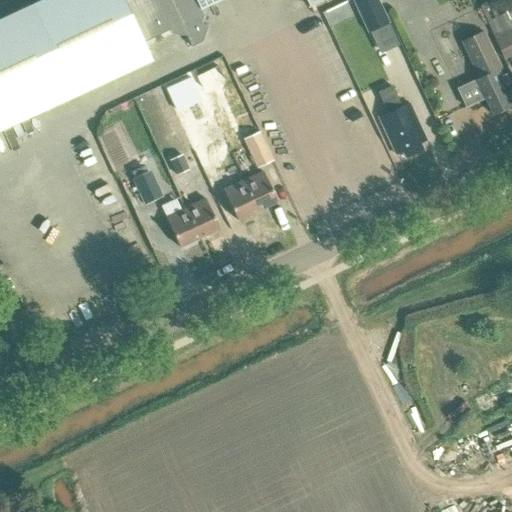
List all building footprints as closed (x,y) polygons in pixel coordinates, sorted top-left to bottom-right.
[(43,0),(0,20),(0,131),(151,61),(143,44),(170,31),(168,27),(178,22),(191,48),(202,43),(207,28),(199,25),(204,12),(203,9),(221,0),(304,0),(309,8),(326,0),(43,0)] [(377,0),(354,0),(353,1),(368,32),(388,23),(377,0)] [(511,21),(508,12),(495,17),(489,2),(477,7),(502,61),(511,55),(511,21)] [(312,11),(300,15),(305,28),(316,24),(312,11)] [(286,38),(294,22),(285,18),(277,34),(286,38)] [(423,42),(442,33),(435,19),(416,28),(423,42)] [(481,100),(484,99),(492,116),(496,114),(500,114),(504,112),(506,109),(510,107),(500,87),(503,86),(496,72),(499,70),(482,34),(462,43),(479,80),(473,82),(481,100)] [(374,46),(371,72),(394,74),(397,48),(374,46)] [(191,78),(166,90),(176,112),(202,101),(191,78)] [(395,155),(402,152),(405,159),(422,150),(419,144),(425,141),(409,105),(401,108),(391,87),(378,93),(387,114),(378,119),(395,155)] [(244,141),(258,169),(270,163),(257,135),(244,141)] [(181,157),(170,162),(176,174),(187,169),(181,157)] [(163,197),(151,171),(131,180),(144,206),(163,197)] [(243,182),(257,212),(277,203),(263,173),(243,182)] [(223,191),(237,221),(257,212),(243,182),(223,191)] [(293,203),(297,212),(314,205),(310,196),(293,203)] [(185,209),(199,239),(219,230),(205,200),(185,209)] [(165,218),(179,248),(199,239),(185,209),(165,218)] [(42,271),(63,262),(58,252),(38,260),(42,271)] [(464,452),(483,444),(479,436),(461,444),(464,452)]
